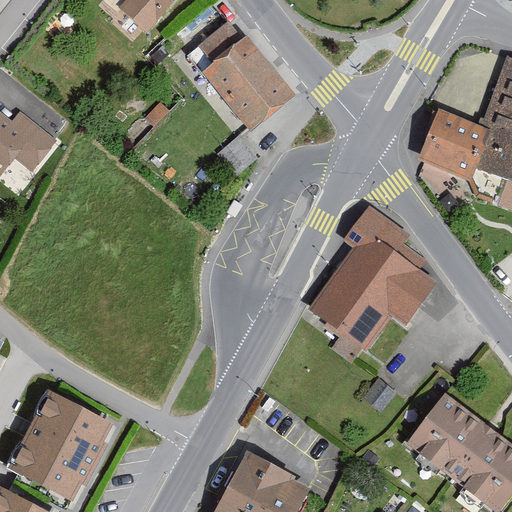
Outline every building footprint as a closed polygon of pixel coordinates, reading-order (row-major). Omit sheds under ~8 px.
[(126,0),(118,10),(148,35),(178,0),(126,0)] [(247,42),(203,78),(252,137),(295,101),(247,42)] [(511,59),(508,58),(482,132),(492,136),(476,174),(511,186),(511,59)] [(138,141),(171,112),(159,100),(127,129),(138,141)] [(0,114),(0,180),(1,181),(17,161),(33,173),(58,143),(20,113),(11,124),(0,114)] [(482,132),(440,114),(418,165),(470,188),(476,174),(492,136),(482,132)] [(238,179),(258,161),(237,139),(217,157),(238,179)] [(410,239),(370,210),(344,245),(354,252),(307,315),(364,357),(392,319),(406,329),(437,288),(397,257),(410,239)] [(398,394),(379,379),(362,399),(381,415),(398,394)] [(113,430),(50,397),(9,476),(73,508),(113,430)] [(505,511),(511,503),(511,448),(446,397),(406,448),(489,511),(505,511)] [(249,456),(217,511),(302,511),(312,495),(295,485),(297,482),(249,456)] [(36,511),(1,493),(0,494),(0,511),(36,511)]
